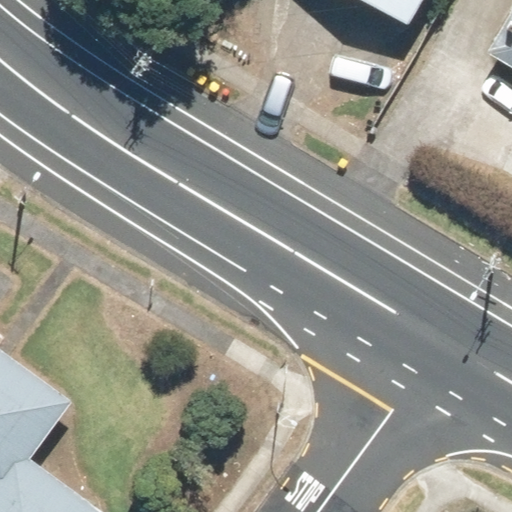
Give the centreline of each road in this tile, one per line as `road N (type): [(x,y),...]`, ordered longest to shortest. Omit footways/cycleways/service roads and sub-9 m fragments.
road 1 (primary): [(0,70),(434,351)]
road 2 (residential): [(323,511),(434,351)]
